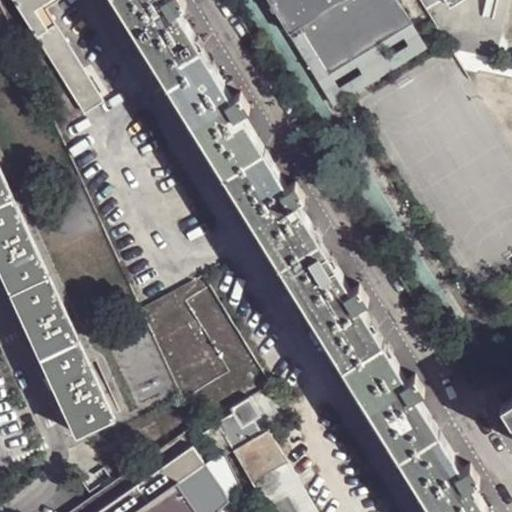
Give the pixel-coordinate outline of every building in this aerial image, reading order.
[(14,0),(85,112),(105,100),(45,4),(51,0),(14,0)] [(117,0),(344,366),(384,339),(362,303),(370,298),(360,283),(352,287),(345,275),(307,214),(298,201),(306,195),(297,180),(289,185),(243,112),(251,106),(242,91),(233,96),(226,85),(216,68),(199,41),(186,19),(179,9),(186,3),(184,0),(117,0)] [(413,26),(397,0),(268,0),(291,35),(301,29),(330,77),(356,61),(353,55),(373,43),(377,49),(413,26)] [(444,0),(449,8),(462,0),(444,0)] [(427,48),(413,26),(377,49),(373,43),(353,55),(356,61),(330,77),(301,29),(291,35),(333,106),(427,48)] [(113,416),(0,169),(0,265),(26,322),(51,378),(77,434),(113,416)] [(384,339),(344,366),(434,511),(491,511),(487,505),(473,481),(481,476),(472,461),(463,465),(417,392),(425,387),(415,372),(408,377),(401,367),(384,339)] [(511,396),(500,404),(511,423),(511,396)] [(261,417),(249,397),(229,409),(232,413),(216,423),(217,426),(226,439),(255,421),(261,417)] [(262,434),(255,421),(226,439),(216,445),(223,453),(225,456),(234,451),(262,434)] [(216,445),(226,439),(217,426),(212,429),(205,433),(216,445)] [(317,511),(268,430),(262,434),(234,451),(248,476),(270,511),(317,511)] [(194,445),(96,511),(215,511),(229,500),(224,489),(194,445)]
